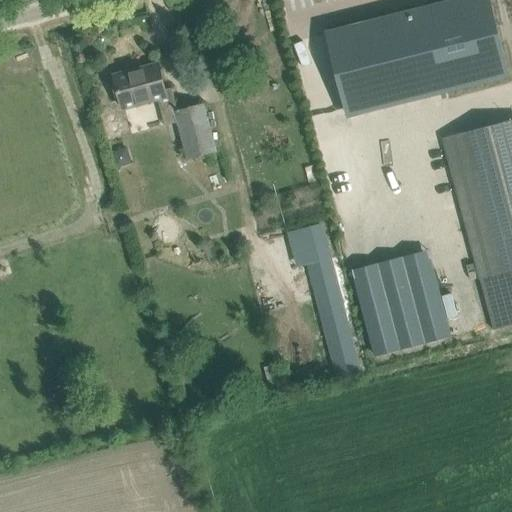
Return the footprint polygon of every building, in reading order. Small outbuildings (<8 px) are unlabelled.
[(489,0),(457,0),(328,32),(348,115),(509,76),(489,0)] [(114,76),(119,95),(123,109),(158,100),(165,126),(178,123),(187,159),(216,151),(204,105),(180,112),(179,110),(178,110),(172,88),(165,90),(158,64),(157,64),(158,68),(132,75),(131,71),(114,76)] [(511,256),(511,120),(443,142),(478,266),(511,256)] [(353,143),(322,151),(334,196),(365,188),(353,143)] [(322,225),(297,231),(337,381),(361,375),(322,225)] [(430,258),(355,278),(375,356),(450,336),(430,258)]
